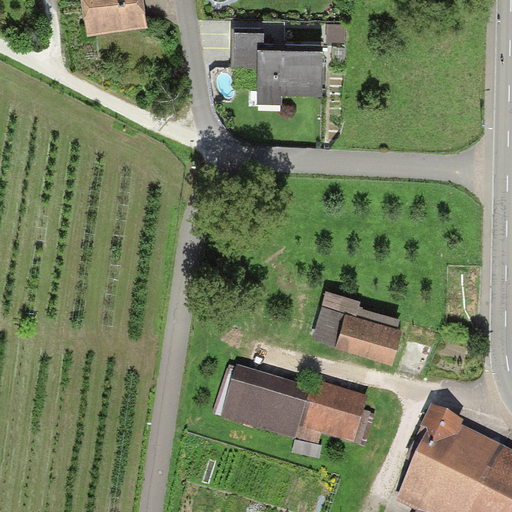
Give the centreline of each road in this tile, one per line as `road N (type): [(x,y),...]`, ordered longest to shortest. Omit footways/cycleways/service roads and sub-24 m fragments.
road 1 (residential): [(149,511),(190,213),(218,154)]
road 2 (residential): [(218,154),(321,165),(508,166)]
road 3 (track): [(511,397),(423,396),(264,349)]
road 4 (tertiary): [(508,166),(504,367),(511,391)]
road 5 (residential): [(44,70),(218,154)]
road 6 (tertiary): [(508,0),(508,166)]
road 7 (residential): [(218,154),(200,113),(182,0)]
